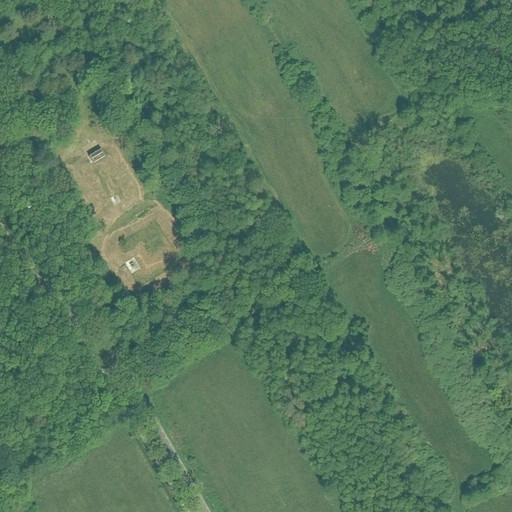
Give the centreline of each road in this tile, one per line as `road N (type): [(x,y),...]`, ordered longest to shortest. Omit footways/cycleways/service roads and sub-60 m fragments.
road 1 (tertiary): [(203,511),(0,162)]
road 2 (track): [(10,180),(66,179),(96,224),(97,255),(115,281)]
